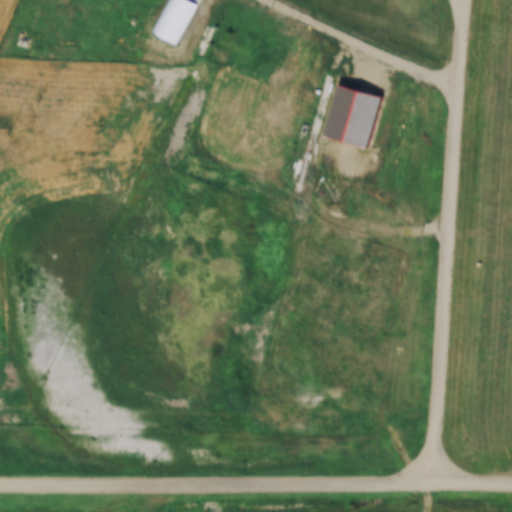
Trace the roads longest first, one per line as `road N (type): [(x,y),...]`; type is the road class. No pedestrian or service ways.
road 1 (residential): [(0,484),(511,486)]
road 2 (track): [(355,40),(303,206),(305,228),(452,230)]
